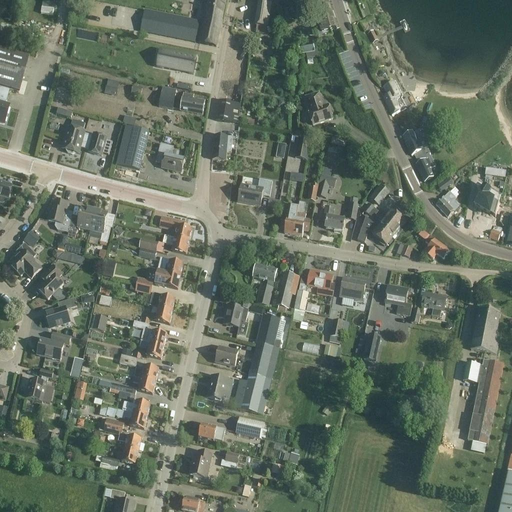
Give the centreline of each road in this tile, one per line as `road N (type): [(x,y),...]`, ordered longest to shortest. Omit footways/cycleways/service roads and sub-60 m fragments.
road 1 (tertiary): [(511,256),(462,239),(423,201),(336,0)]
road 2 (residential): [(511,275),(220,237)]
road 3 (residential): [(158,511),(220,237)]
road 4 (residential): [(198,211),(233,0)]
road 5 (residential): [(198,211),(48,170)]
